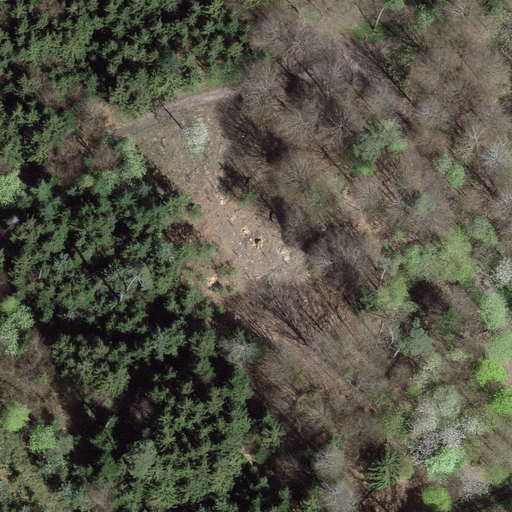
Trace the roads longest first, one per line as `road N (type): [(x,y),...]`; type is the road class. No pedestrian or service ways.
road 1 (track): [(511,323),(462,246),(397,113),(358,61),(207,0)]
road 2 (track): [(0,204),(132,120),(358,61)]
